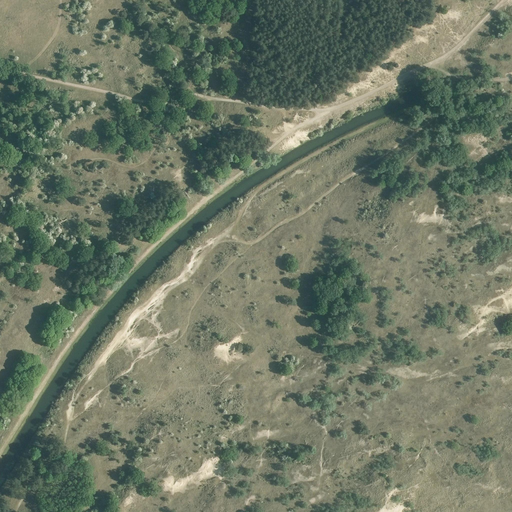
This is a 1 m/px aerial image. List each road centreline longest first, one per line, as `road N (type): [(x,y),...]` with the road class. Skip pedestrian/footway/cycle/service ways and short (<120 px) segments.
road 1 (track): [(0,453),(58,358),(139,259),(286,134),(328,110)]
road 2 (track): [(0,69),(143,101),(202,96)]
road 3 (track): [(202,96),(328,110)]
